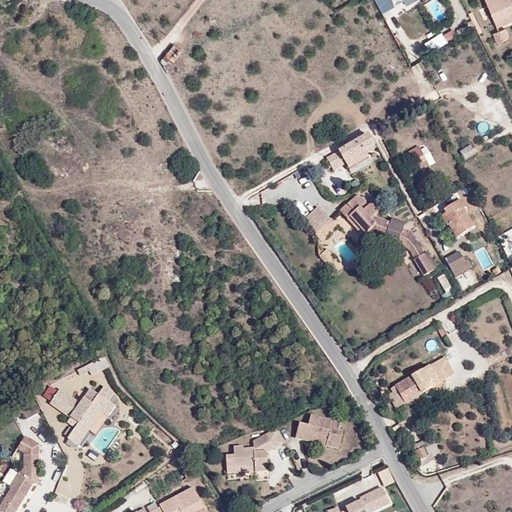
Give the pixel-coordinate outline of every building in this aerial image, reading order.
[(375,0),(383,14),(396,7),(392,0),(375,0)] [(511,12),(511,0),(484,0),(493,20),(511,12)] [(495,25),(511,17),(511,12),(493,20),(495,25)] [(510,38),(505,28),(493,33),(497,43),(510,38)] [(173,44),(164,55),(173,62),(182,51),(173,44)] [(173,62),(164,55),(159,61),(169,76),(177,65),(173,62)] [(368,157),(366,154),(364,150),(374,144),(368,135),(327,159),(334,171),(346,164),(348,168),(368,157)] [(364,150),(366,154),(376,148),(374,144),(364,150)] [(471,146),(459,152),(464,161),(476,155),(471,146)] [(430,166),(421,151),(413,155),(421,171),(430,166)] [(368,207),(357,195),(339,211),(363,237),(367,233),(397,245),(405,223),(392,218),(390,223),(372,217),(376,213),(376,209),(375,207),(372,206),(369,205),(368,207)] [(465,207),(461,200),(443,211),(445,214),(440,218),(447,229),(450,227),(457,238),(474,226),(463,209),(465,207)] [(315,235),(321,242),(338,227),(331,219),(330,220),(318,207),(303,220),(315,233),(315,235)] [(342,268),(326,249),(319,256),(335,275),(342,268)] [(469,270),(459,252),(445,260),(455,277),(469,270)] [(430,276),(439,270),(429,253),(419,259),(430,276)] [(90,370),(92,374),(110,365),(105,355),(87,365),(90,370)] [(444,357),(436,362),(447,379),(454,374),(444,357)] [(447,379),(436,362),(429,366),(439,384),(447,379)] [(80,375),(90,370),(87,365),(78,370),(80,375)] [(439,384),(429,366),(428,366),(390,389),(400,405),(404,402),(406,403),(439,384)] [(51,403),(71,418),(79,423),(76,428),(68,439),(78,446),(102,411),(109,416),(116,406),(109,401),(114,394),(104,387),(99,395),(91,389),(81,404),(60,390),(51,403)] [(33,401),(20,409),(26,420),(39,412),(33,401)] [(326,442),(325,446),(338,450),(343,432),(339,431),(341,423),(311,415),(308,425),(299,423),(296,438),(306,441),(307,437),(326,442)] [(79,423),(71,418),(68,422),(76,428),(79,423)] [(265,433),(273,447),(283,441),(275,427),(265,433)] [(254,452),(265,451),(273,447),(265,433),(253,440),(254,448),(254,452)] [(0,509),(4,511),(16,511),(26,497),(29,492),(33,484),(38,483),(38,445),(25,436),(17,449),(24,454),(23,468),(20,473),(17,470),(7,486),(10,489),(0,506),(0,509)] [(306,441),(325,446),(326,442),(307,437),(306,441)] [(435,459),(425,440),(412,446),(421,465),(435,459)] [(254,467),(255,472),(267,471),(265,451),(254,452),(254,448),(244,449),(244,445),(234,446),(234,455),(226,455),(227,469),(254,467)] [(187,478),(197,470),(193,465),(182,472),(187,478)] [(196,511),(203,508),(192,488),(159,505),(160,507),(150,511),(146,511),(145,508),(137,511),(196,511)] [(361,501),(346,509),(347,511),(346,511),(339,511),(338,509),(330,511),(371,511),(390,503),(382,488),(360,499),(361,501)]
